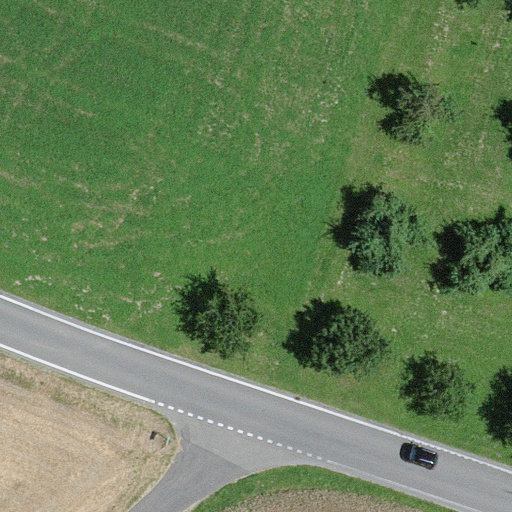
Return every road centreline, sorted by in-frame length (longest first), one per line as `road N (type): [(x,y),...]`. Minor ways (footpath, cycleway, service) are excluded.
road 1 (tertiary): [(511,504),(225,410)]
road 2 (tertiary): [(225,410),(0,314)]
road 3 (residential): [(159,511),(206,472),(225,410)]
